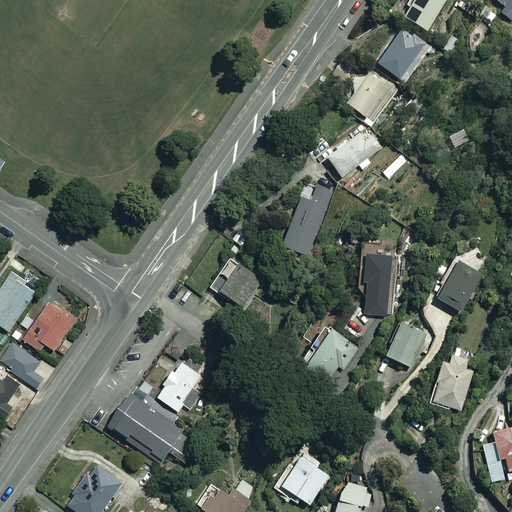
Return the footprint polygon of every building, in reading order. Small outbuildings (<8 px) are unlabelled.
[(407,0),(405,5),(407,6),(401,15),(428,31),(446,0),(407,0)] [(511,0),(495,0),(505,5),(500,14),(511,20),(511,0)] [(425,44),(401,27),(376,63),(400,80),(425,44)] [(458,41),(451,36),(442,49),(450,54),(458,41)] [(398,91),(368,70),(345,103),(366,118),(364,122),(372,128),(398,91)] [(363,141),(357,132),(325,156),(341,178),(382,148),(372,134),(363,141)] [(332,192),(316,185),(310,201),(300,197),(280,244),(306,255),(332,192)] [(391,256),(362,253),(359,281),(365,281),(362,314),(386,316),(391,256)] [(262,281),(229,257),(218,272),(227,278),(218,291),(243,308),(262,281)] [(482,273),(455,257),(432,296),(459,312),(482,273)] [(35,291),(9,273),(0,286),(0,325),(7,331),(35,291)] [(74,316),(47,301),(32,327),(29,326),(22,340),(40,350),(44,344),(55,350),(74,316)] [(434,337),(399,321),(384,355),(409,366),(422,340),(430,344),(434,337)] [(344,375),(361,354),(329,328),(300,364),(321,380),(324,376),(332,382),(340,372),(344,375)] [(39,362),(12,342),(0,358),(0,362),(37,389),(45,379),(33,370),(39,362)] [(440,361),(427,402),(447,408),(448,406),(461,410),(473,371),(465,369),(468,359),(450,354),(448,363),(440,361)] [(200,375),(179,360),(171,372),(160,364),(151,377),(163,386),(155,396),(176,411),(182,404),(191,410),(202,395),(191,387),(200,375)] [(0,418),(2,421),(12,409),(4,403),(19,384),(7,375),(2,382),(0,380),(0,418)] [(161,436),(108,394),(82,426),(135,469),(161,436)] [(511,416),(509,417),(511,426),(491,431),(493,441),(481,444),(488,474),(511,468),(511,416)] [(332,477),(300,455),(292,466),(287,463),(270,486),(282,494),(285,489),(308,505),(321,487),(324,489),(332,477)] [(67,504),(78,511),(101,511),(123,484),(90,460),(72,484),(74,495),(67,504)] [(366,487),(339,480),(330,511),(357,511),(359,504),(368,507),(371,496),(366,487)] [(219,490),(210,484),(196,504),(206,511),(234,511),(245,497),(224,483),(219,490)]
